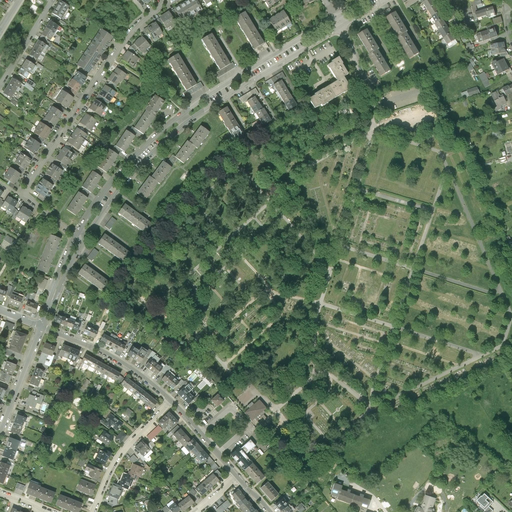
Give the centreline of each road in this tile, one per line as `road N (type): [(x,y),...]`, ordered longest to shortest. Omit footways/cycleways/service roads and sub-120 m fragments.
road 1 (residential): [(171,0),(127,35),(22,191),(75,235)]
road 2 (residential): [(336,17),(179,115)]
road 3 (residential): [(185,122),(341,25)]
road 4 (residential): [(179,115),(125,166),(75,235)]
road 5 (residential): [(84,240),(133,171),(185,122)]
road 6 (residential): [(170,400),(125,364),(41,324)]
road 7 (residential): [(93,511),(112,466),(170,400)]
